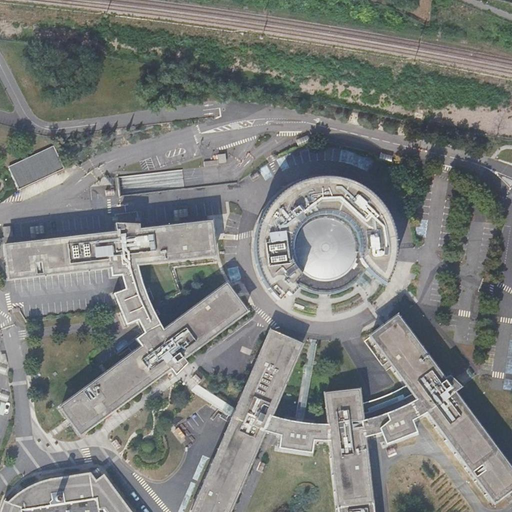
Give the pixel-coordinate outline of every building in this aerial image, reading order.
[(64,171),(54,151),(9,172),(18,192),(64,171)] [(292,286),(300,277),(295,272),(290,262),(288,250),(289,237),(294,228),(302,219),(313,216),(326,214),(339,217),(349,223),(355,233),(360,243),(359,261),(370,275),(385,288),(391,277),(395,264),(396,249),(392,233),(387,219),(378,207),(367,197),(355,188),(343,184),(330,182),(315,182),(300,185),(284,193),(273,203),(263,217),(257,231),(255,249),(256,267),(260,283),(267,294),(276,303),(286,294),(290,297),(296,290),(292,286)] [(134,341),(140,349),(59,410),(78,435),(167,369),(173,377),(179,372),(185,365),(181,359),(243,313),(224,288),(163,333),(158,326),(143,285),(141,268),(218,259),(214,225),(142,232),(141,227),(116,225),(116,234),(4,245),(7,283),(110,271),(109,281),(120,279),(123,291),(112,296),(124,329),(138,325),(142,335),(134,341)] [(368,511),(361,439),(378,435),(382,447),(413,435),(408,423),(424,414),(464,469),(490,504),(511,487),(511,479),(490,450),(450,395),(458,389),(446,378),(440,382),(394,320),(368,339),(404,387),(386,397),(364,404),(357,406),(355,393),(323,396),(326,427),(312,426),(311,427),(298,425),(289,424),(282,422),(282,421),(268,418),(298,347),(269,334),(233,416),(190,511),(226,511),(261,433),(270,435),(278,438),(276,450),(309,456),(311,442),(328,443),(336,511),(368,511)] [(463,387),(472,377),(464,370),(455,379),(463,387)] [(94,483),(88,475),(85,476),(111,511),(127,511),(101,477),(94,483)] [(62,479),(50,511),(111,511),(85,476),(62,479)] [(0,511),(50,511),(62,479),(42,483),(30,488),(23,492),(14,498),(7,504),(3,503),(0,511)]
